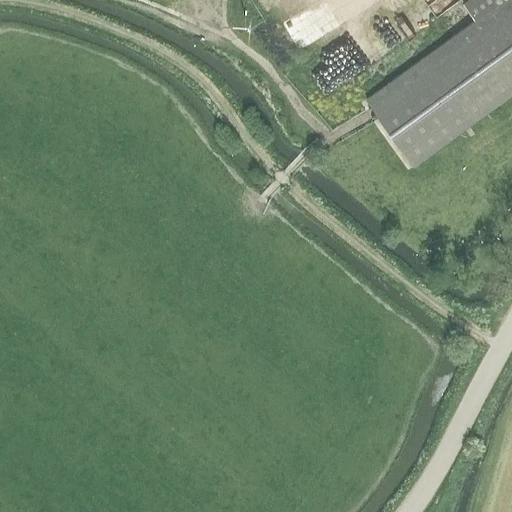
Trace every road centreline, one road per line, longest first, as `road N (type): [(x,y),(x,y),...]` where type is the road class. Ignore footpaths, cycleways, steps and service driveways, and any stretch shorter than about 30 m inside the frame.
road 1 (track): [(141,0),(229,31),(324,140)]
road 2 (tertiary): [(411,511),(511,330)]
